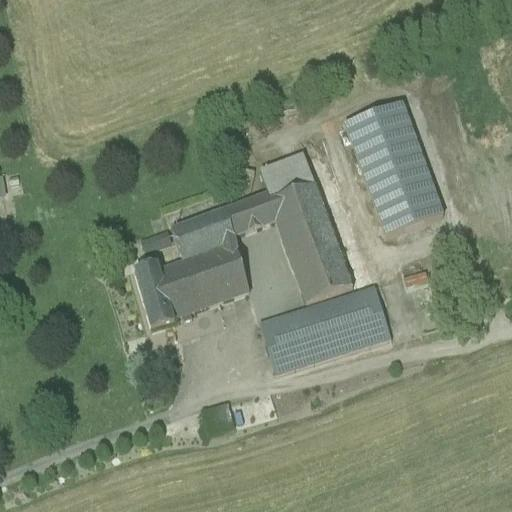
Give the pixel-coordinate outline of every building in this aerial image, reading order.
[(401,110),(344,131),(385,244),(442,223),(401,110)] [(269,208),(313,192),(303,164),(259,180),(266,201),(269,208)] [(371,287),(333,184),(314,191),(352,294),(371,287)] [(301,297),(307,310),(352,294),(314,191),(313,192),(269,208),(276,227),(301,297)] [(266,201),(171,236),(182,268),(232,243),(276,227),(269,208),(266,201)] [(164,237),(141,246),(146,257),(168,249),(164,237)] [(232,243),(182,268),(157,277),(172,325),(181,322),(183,328),(190,325),(189,319),(248,298),(232,243)] [(157,277),(156,271),(134,278),(151,337),(173,331),(172,325),(157,277)] [(9,277),(0,278),(0,302),(14,300),(9,277)] [(421,277),(398,284),(401,293),(424,287),(421,277)] [(373,295),(258,333),(275,385),(390,347),(373,295)] [(227,411),(226,412),(232,434),(276,421),(269,399),(227,411)] [(227,410),(200,418),(207,441),(232,434),(226,412),(227,411),(227,410)]
